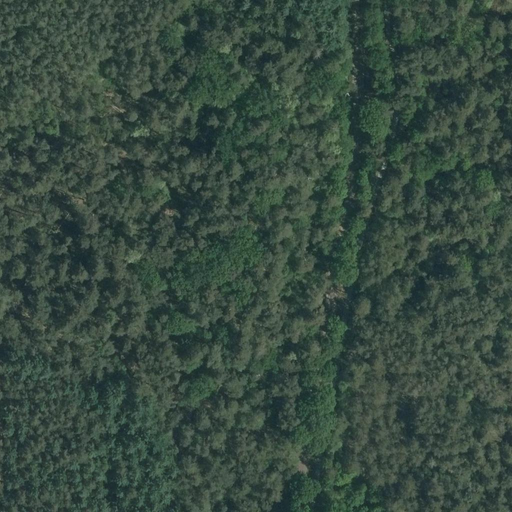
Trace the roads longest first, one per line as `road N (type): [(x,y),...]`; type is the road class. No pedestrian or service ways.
road 1 (tertiary): [(293,511),(347,214),(358,0)]
road 2 (track): [(0,303),(64,337),(112,351),(165,392),(217,407),(221,424),(186,511)]
